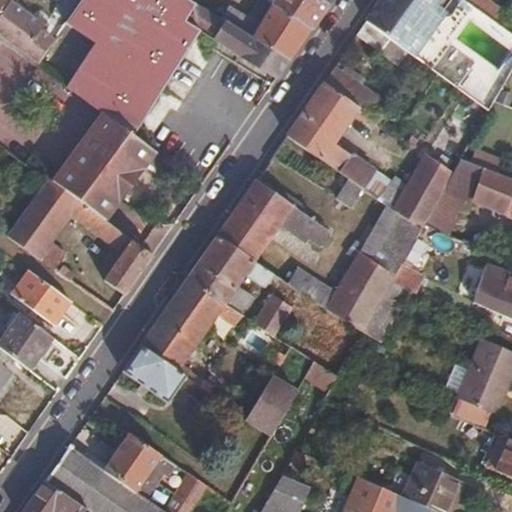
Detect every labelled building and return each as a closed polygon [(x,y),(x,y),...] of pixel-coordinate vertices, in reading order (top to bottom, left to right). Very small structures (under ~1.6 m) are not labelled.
[(13,0),(7,0),(5,3),(0,9),(0,35),(13,45),(38,64),(55,38),(43,29),(49,20),(41,13),(37,18),(13,0)] [(100,110),(129,131),(188,52),(121,4),(116,0),(79,0),(64,24),(92,43),(63,83),(100,110)] [(116,0),(121,4),(188,52),(204,30),(215,37),(225,21),(217,16),(189,0),(116,0)] [(257,25),(270,5),(261,0),(258,0),(246,19),(257,25)] [(320,0),(273,0),(270,5),(310,29),(327,4),(320,0)] [(390,0),(380,0),(365,23),(372,28),(390,0)] [(408,52),(442,0),(390,0),(372,28),(407,52),(408,52)] [(511,21),(511,20),(482,0),(463,0),(507,29),(511,21)] [(310,29),(270,5),(257,25),(250,36),(289,59),(310,29)] [(224,6),(217,16),(225,21),(235,27),(242,16),(224,6)] [(250,36),(257,25),(246,19),(242,16),(235,27),(250,36)] [(289,59),(250,36),(235,27),(225,21),(215,37),(218,40),(276,78),(289,59)] [(407,52),(372,28),(365,23),(355,36),(398,65),(407,52)] [(334,67),(323,82),(360,107),(368,113),(375,117),(385,102),(334,67)] [(286,135),(348,178),(362,188),(364,189),(376,172),(335,144),(336,142),(345,129),(354,115),(360,107),(323,82),(308,103),(300,115),(286,135)] [(368,113),(360,107),(354,115),(362,121),(368,113)] [(129,131),(100,110),(49,179),(79,200),(104,218),(154,150),(129,131)] [(477,148),(471,163),(485,169),(500,175),(504,160),(477,148)] [(424,223),(454,171),(427,153),(404,191),(393,209),(421,228),(424,223)] [(446,233),(465,200),(485,169),(471,163),(461,159),(454,171),(424,223),(446,233)] [(485,169),(465,200),(497,212),(511,183),(511,179),(500,175),(485,169)] [(393,209),(404,191),(376,172),(364,189),(387,205),(393,209)] [(362,188),(348,178),(336,194),(350,205),(362,188)] [(79,200),(49,179),(48,181),(7,236),(38,258),(50,242),(69,214),(79,200)] [(215,236),(253,260),(277,225),(305,242),(308,237),(319,244),(328,230),(254,179),(231,213),(215,236)] [(511,183),(497,212),(511,217),(511,183)] [(153,254),(104,218),(79,200),(69,214),(123,254),(121,257),(114,251),(105,264),(112,269),(104,280),(124,294),(138,274),(153,254)] [(353,238),(350,245),(359,252),(393,276),(398,268),(421,228),(393,209),(387,205),(364,244),(353,238)] [(206,248),(199,259),(235,281),(245,287),(261,265),(253,260),(215,236),(206,248)] [(66,253),(50,242),(38,258),(70,282),(75,274),(59,262),(66,253)] [(355,259),(359,252),(350,245),(346,252),(355,259)] [(390,283),(393,276),(359,252),(355,259),(331,299),(326,308),(362,331),(390,283)] [(186,277),(239,311),(250,295),(233,284),(235,281),(199,259),(194,266),(186,277)] [(511,317),(511,262),(508,261),(504,272),(485,265),(474,300),(511,317)] [(393,276),(390,283),(408,291),(413,293),(420,278),(398,268),(393,276)] [(70,301),(27,270),(9,294),(53,325),(70,301)] [(326,308),(331,299),(295,276),(290,284),(326,308)] [(160,361),(175,371),(179,366),(190,350),(194,344),(216,312),(235,323),(242,313),(239,311),(186,277),(158,319),(138,347),(160,361)] [(408,291),(390,283),(362,331),(379,341),(408,291)] [(287,314),(266,301),(253,320),(274,334),(287,314)] [(55,339),(19,313),(0,339),(0,348),(32,372),(55,339)] [(511,378),(511,350),(482,340),(461,399),(500,413),(511,378)] [(160,361),(138,347),(129,360),(121,372),(167,402),(178,387),(201,403),(203,400),(210,405),(208,407),(219,414),(226,405),(199,387),(175,371),(160,361)] [(303,374),(329,390),(337,375),(312,359),(303,374)] [(0,382),(9,371),(0,364),(0,382)] [(337,375),(329,390),(323,400),(340,407),(360,373),(343,365),(337,375)] [(202,382),(179,366),(175,371),(199,387),(202,382)] [(294,391),(271,377),(245,418),(268,435),(294,391)] [(116,451),(159,482),(164,473),(168,475),(175,464),(128,433),(116,451)] [(511,442),(497,435),(484,465),(490,468),(491,471),(511,480),(511,442)] [(88,511),(89,511),(157,511),(159,509),(136,492),(104,469),(69,445),(58,461),(44,481),(88,511)] [(306,454),(294,449),(286,462),(298,469),(306,454)] [(104,469),(136,492),(142,483),(153,490),(159,482),(116,451),(104,469)] [(403,498),(406,500),(431,511),(432,511),(452,511),(464,485),(418,465),(403,498)] [(175,493),(194,506),(206,485),(187,473),(175,493)] [(399,511),(406,500),(403,498),(357,477),(340,511),(294,511),(308,486),(280,473),(258,511),(399,511)] [(22,511),(87,511),(88,511),(44,481),(30,501),(22,511)] [(190,511),(194,506),(175,493),(163,511),(190,511)] [(431,511),(406,500),(399,511),(431,511)]
